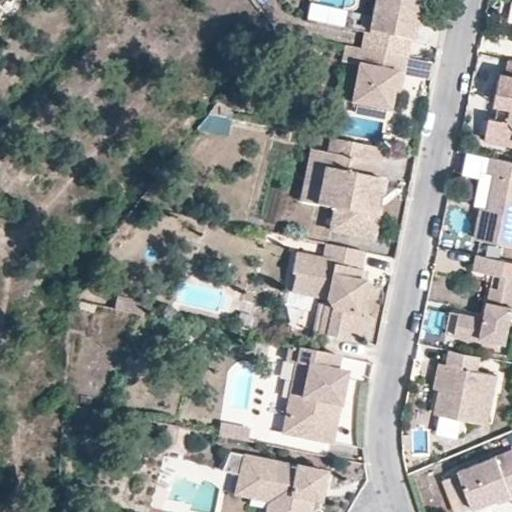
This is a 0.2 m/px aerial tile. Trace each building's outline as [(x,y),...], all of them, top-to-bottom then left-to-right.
[(375,0),(369,30),(412,38),(419,0),(375,0)] [(307,23),(345,30),(348,13),(310,6),(307,23)] [(407,57),(362,48),(356,78),(352,102),(382,109),(390,110),(394,90),(396,73),(403,74),(407,57)] [(501,72),(498,90),(506,92),(503,105),(511,106),(511,110),(511,114),(506,122),(490,118),(485,141),(511,145),(511,60),(509,60),(506,73),(501,72)] [(394,90),(400,91),(403,74),(396,73),(394,90)] [(506,92),(498,90),(495,103),(503,105),(506,92)] [(371,214),(378,179),(374,178),(379,147),(330,138),(328,153),(319,151),(316,167),(322,168),(316,205),(331,208),(328,229),(371,237),(376,215),(371,214)] [(319,151),(310,149),(304,177),(300,202),(316,205),(322,168),(316,167),(319,151)] [(481,180),(488,161),(473,156),(466,175),(481,180)] [(489,171),(496,173),(490,206),(482,205),(476,236),(511,243),(511,160),(492,157),(489,171)] [(383,180),(378,179),(371,214),(376,215),(383,180)] [(285,291),(302,295),(319,298),(319,299),(325,310),(320,334),(351,341),(362,281),(357,280),(359,270),(363,251),(323,243),(320,258),(289,253),(288,260),(286,274),(289,274),(285,291)] [(480,270),(472,268),(465,303),(474,304),(480,270)] [(511,275),(480,270),(474,304),(465,303),(459,302),(453,333),(495,342),(501,312),(508,313),(511,291),(511,275)] [(313,333),(320,334),(325,310),(319,299),(313,333)] [(297,347),(288,345),(286,361),(294,363),(297,347)] [(294,363),(306,365),(302,390),(295,394),(291,413),(285,414),(289,421),(287,435),(331,443),(336,415),(333,412),(334,405),(338,403),(344,372),(335,370),(336,361),(338,355),(297,347),(294,363)] [(485,422),(495,375),(476,370),(479,355),(450,350),(448,363),(445,363),(439,387),(435,412),(463,418),(485,422)] [(445,363),(438,362),(434,386),(439,387),(445,363)] [(295,394),(302,390),(306,365),(294,363),(291,381),(288,399),(285,414),(291,413),(295,394)] [(462,442),(464,425),(439,422),(437,439),(462,442)] [(184,453),(189,428),(169,425),(164,449),(184,453)] [(222,425),(221,435),(250,441),(252,431),(222,425)] [(473,507),(494,498),(509,491),(511,496),(511,447),(457,471),(473,507)] [(244,485),(271,491),(277,498),(267,508),(266,511),(313,511),(318,509),(319,503),(313,501),(316,486),(323,481),(325,473),(229,452),(222,470),(238,474),(237,478),(244,485)] [(277,498),(271,491),(244,485),(237,478),(234,495),(268,502),(267,508),(277,498)] [(313,501),(319,503),(323,481),(316,486),(313,501)] [(511,497),(511,496),(509,491),(494,498),(497,504),(511,497)]
